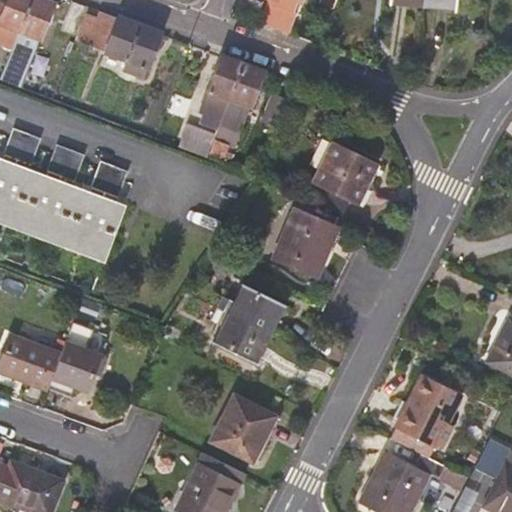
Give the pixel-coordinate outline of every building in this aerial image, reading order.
[(8,0),(0,20),(0,23),(20,31),(31,0),(8,0)] [(41,39),(54,5),(41,0),(40,0),(31,0),(20,31),(15,46),(34,54),(41,39)] [(269,0),(261,23),(286,32),(293,13),(288,12),(291,3),(299,6),(301,0),(269,0)] [(456,12),(456,0),(422,0),(422,8),(456,12)] [(89,7),(76,42),(119,59),(116,68),(126,71),(129,62),(142,27),(127,22),(120,19),(89,7)] [(20,31),(0,23),(0,40),(15,46),(20,31)] [(147,69),(160,35),(142,27),(129,62),(126,71),(144,78),(147,69)] [(221,57),(207,91),(199,112),(203,113),(200,121),(219,129),(219,128),(230,100),(242,66),(221,57)] [(10,64),(6,78),(24,85),(29,71),(10,64)] [(250,108),(264,74),(242,66),(230,100),(250,108)] [(289,105),(271,99),(264,120),(280,126),(289,105)] [(250,108),(230,100),(219,128),(240,136),(250,108)] [(208,159),(216,137),(188,127),(180,148),(208,159)] [(30,163),(39,139),(31,136),(19,132),(12,129),(2,153),(17,158),(30,163)] [(216,142),(211,156),(223,160),(228,146),(216,142)] [(375,164),(333,143),(314,182),(327,188),(347,199),(356,203),(375,164)] [(73,179),(82,155),(75,153),(63,148),(56,145),(47,170),(60,175),(73,179)] [(15,163),(17,158),(2,153),(1,158),(15,163)] [(0,223),(102,261),(123,204),(116,201),(104,197),(90,192),(71,184),(58,180),(15,163),(1,158),(0,157),(0,223)] [(117,196),(127,172),(121,170),(109,165),(101,163),(92,187),(106,192),(117,196)] [(73,179),(60,175),(58,180),(71,184),(73,179)] [(106,192),(92,187),(90,192),(104,197),(106,192)] [(347,199),(327,188),(320,199),(341,210),(347,199)] [(117,196),(106,192),(104,197),(116,201),(117,196)] [(295,209),(273,258),(315,277),(337,227),(295,209)] [(284,304),(242,283),(233,300),(227,313),(269,334),(284,304)] [(233,300),(221,294),(215,306),(227,313),(233,300)] [(227,313),(215,306),(209,318),(221,324),(227,313)] [(269,334),(227,313),(221,324),(212,342),(255,363),(269,334)] [(511,318),(509,317),(485,362),(511,375),(511,318)] [(89,331),(70,324),(57,357),(45,385),(64,392),(67,386),(82,391),(96,357),(81,351),(89,331)] [(0,354),(0,374),(43,391),(45,385),(57,357),(6,338),(0,354)] [(460,396),(421,376),(390,439),(428,458),(435,445),(448,452),(459,430),(446,423),(460,396)] [(252,462),(259,447),(275,416),(234,396),(211,441),(252,462)] [(264,450),(280,419),(275,416),(259,447),(264,450)] [(511,511),(511,450),(498,443),(486,469),(498,475),(482,507),(493,511),(511,511)] [(415,466),(385,451),(358,503),(375,511),(410,511),(430,474),(462,490),(468,479),(421,455),(415,466)] [(176,508),(183,511),(224,511),(244,473),(204,453),(176,508)] [(4,470),(0,467),(0,503),(22,511),(47,511),(59,484),(7,463),(4,470)]
